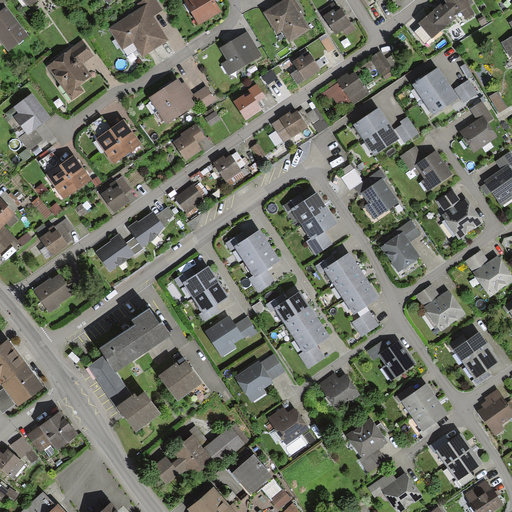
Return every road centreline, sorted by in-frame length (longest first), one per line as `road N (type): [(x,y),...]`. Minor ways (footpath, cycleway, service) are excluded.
road 1 (residential): [(42,348),(305,166),(318,168),(393,302)]
road 2 (residential): [(379,40),(4,300)]
road 3 (residential): [(393,302),(493,227),(432,128)]
road 4 (residential): [(234,0),(232,21),(71,126),(69,147)]
road 5 (tertiary): [(70,386),(157,511)]
road 6 (residential): [(393,302),(459,405)]
